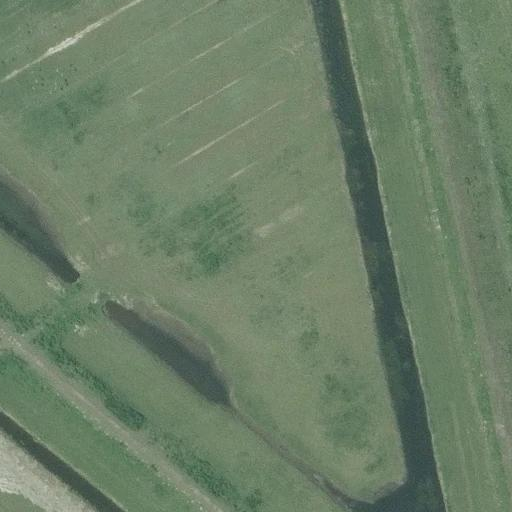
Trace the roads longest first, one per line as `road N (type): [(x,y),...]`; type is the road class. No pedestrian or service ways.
road 1 (track): [(417,0),(511,444)]
road 2 (track): [(0,324),(230,511)]
